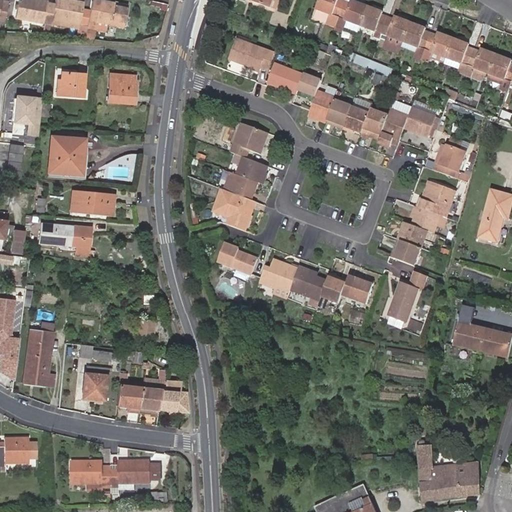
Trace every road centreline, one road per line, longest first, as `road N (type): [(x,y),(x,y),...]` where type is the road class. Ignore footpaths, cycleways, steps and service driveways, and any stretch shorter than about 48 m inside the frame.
road 1 (tertiary): [(175,73),(163,146),(164,222),(197,346),(210,446)]
road 2 (residential): [(302,143),(282,201),(357,234),(368,231),(384,182),(379,170)]
road 3 (residential): [(0,395),(30,413),(210,446)]
road 4 (residential): [(176,59),(44,48),(0,82)]
road 5 (unknown): [(511,259),(465,248),(464,238),(479,175),(511,166)]
road 6 (residential): [(175,73),(273,111),(302,143)]
